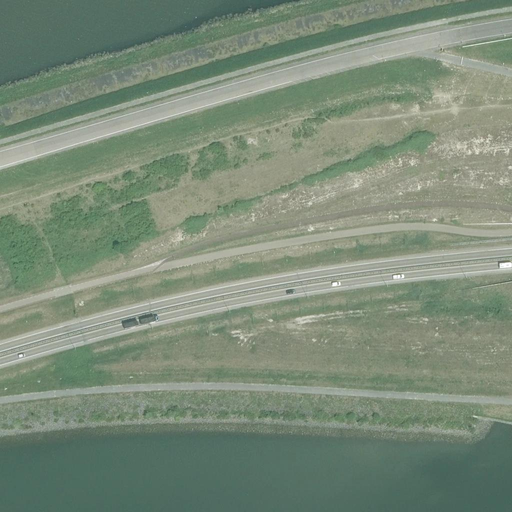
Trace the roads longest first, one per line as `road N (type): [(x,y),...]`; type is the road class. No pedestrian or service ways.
road 1 (trunk): [(0,361),(246,299),(511,265)]
road 2 (trunk): [(511,252),(215,292),(0,348)]
road 3 (unclassified): [(0,308),(305,240),(394,227),(511,232)]
